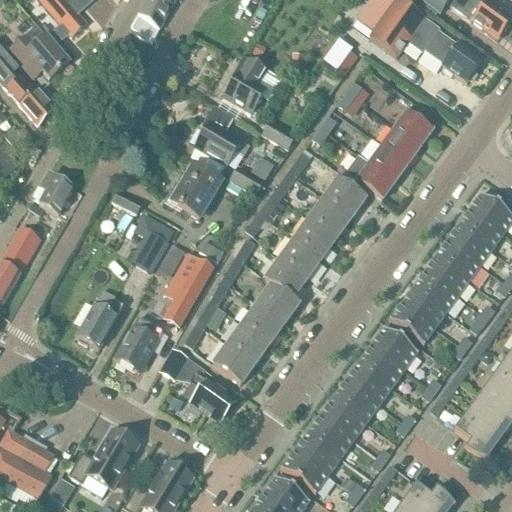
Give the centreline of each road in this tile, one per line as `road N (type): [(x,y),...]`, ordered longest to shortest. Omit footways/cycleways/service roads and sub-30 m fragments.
road 1 (residential): [(44,365),(16,334),(202,0)]
road 2 (residential): [(228,478),(470,147)]
road 3 (residential): [(136,0),(0,236)]
road 4 (residential): [(228,478),(44,365)]
